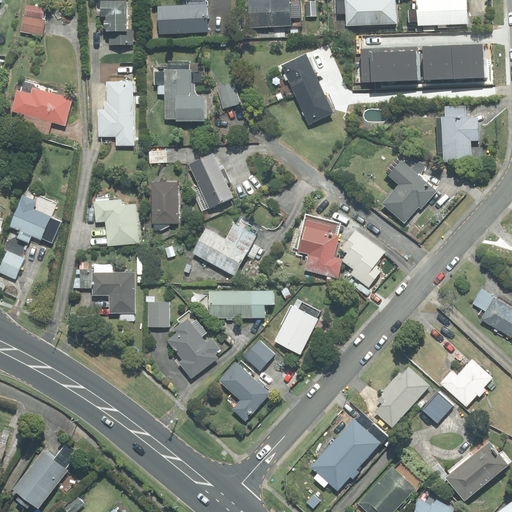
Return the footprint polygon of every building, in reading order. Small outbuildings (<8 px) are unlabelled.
[(119,41),(135,42),(137,0),(98,0),(98,17),(110,18),(110,28),(120,28),(119,41)] [(247,0),(248,28),(301,27),(300,0),(247,0)] [(403,24),(402,0),(350,0),(351,26),(403,24)] [(413,26),(472,25),(471,0),(416,0),(416,7),(413,10),(413,26)] [(21,33),(46,39),(54,8),(29,2),(21,33)] [(162,32),(215,30),(214,2),(161,5),(162,32)] [(481,43),(423,46),(425,80),(483,76),(481,43)] [(313,126),(342,114),(314,48),(285,60),(313,126)] [(419,48),(361,50),(362,82),(420,80),(419,48)] [(197,96),(198,66),(166,66),(165,122),(214,123),(214,96),(197,96)] [(119,146),(142,146),(143,78),(111,78),(110,108),(102,108),(102,137),(119,137),(119,146)] [(239,80),(219,87),(226,110),(246,104),(239,80)] [(70,129),(80,96),(36,83),(34,91),(20,87),(13,111),(70,129)] [(484,116),(470,116),(470,105),(447,106),(449,161),(476,160),(475,140),(485,139),(484,116)] [(171,149),(151,149),(151,163),(171,163),(171,149)] [(237,197),(219,153),(192,164),(201,187),(196,189),(205,211),(237,197)] [(385,205),(407,223),(423,204),(428,208),(443,191),(405,158),(391,176),(402,185),(385,205)] [(156,223),(183,224),(183,182),(156,182),(156,223)] [(35,236),(55,243),(64,220),(36,209),(39,202),(27,197),(15,229),(23,232),(20,241),(31,245),(35,236)] [(111,247),(146,244),(142,202),(130,203),(129,197),(95,200),(98,224),(109,223),(111,247)] [(198,254),(243,276),(264,235),(239,222),(231,239),(211,229),(198,254)] [(0,253),(8,227),(0,224),(0,253)] [(307,271),(341,280),(347,259),(342,258),(348,232),(319,224),(307,271)] [(353,254),(347,262),(370,279),(389,253),(360,232),(347,250),(353,254)] [(27,259),(9,251),(0,269),(0,271),(17,279),(27,259)] [(113,316),(141,315),(139,269),(115,270),(114,261),(95,262),(97,297),(112,296),(113,316)] [(511,336),(511,304),(484,288),(474,304),(488,312),(483,319),(511,336)] [(214,318),(259,318),(259,291),(214,291),(214,318)] [(276,341),(302,357),(327,316),(300,300),(276,341)] [(173,328),(173,301),(151,301),(151,328),(173,328)] [(194,378),(222,359),(218,353),(225,349),(218,338),(210,343),(194,319),(180,328),(185,335),(176,341),(189,360),(185,363),(194,378)] [(281,354),(262,337),(245,355),(264,372),(281,354)] [(470,406),(497,376),(476,357),(460,374),(456,370),(444,383),(470,406)] [(274,392),(238,359),(220,379),(243,400),(235,408),(248,420),(274,392)] [(395,425),(435,384),(413,363),(379,397),(386,404),(381,410),(395,425)] [(441,419),(456,404),(444,391),(428,406),(441,419)] [(385,442),(360,418),(315,465),(341,489),(354,475),(358,479),(364,472),(359,468),(385,442)] [(471,501),(511,466),(511,459),(495,438),(450,475),(471,501)] [(53,460),(65,469),(79,452),(66,443),(53,460)] [(53,460),(42,452),(14,489),(38,508),(67,470),(65,469),(53,460)] [(371,511),(397,511),(421,487),(397,465),(362,503),(371,511)] [(70,511),(77,511),(88,503),(81,495),(67,507),(70,511)] [(455,511),(457,509),(441,501),(439,505),(423,497),(415,511),(455,511)] [(511,511),(511,500),(498,509),(499,511),(511,511)]
